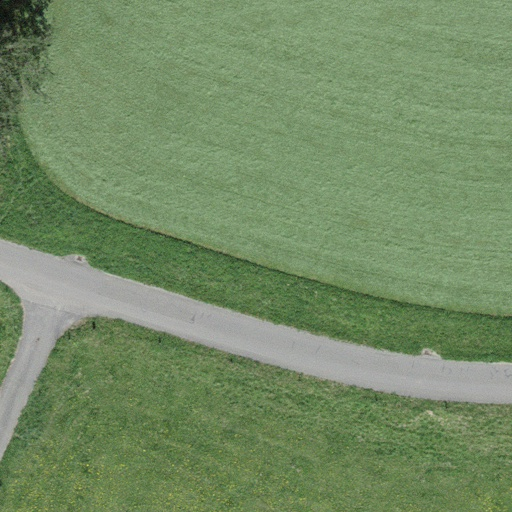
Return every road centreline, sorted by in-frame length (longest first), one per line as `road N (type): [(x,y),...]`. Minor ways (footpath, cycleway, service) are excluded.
road 1 (unclassified): [(511,381),(408,373),(271,341),(0,259)]
road 2 (track): [(63,277),(0,428)]
